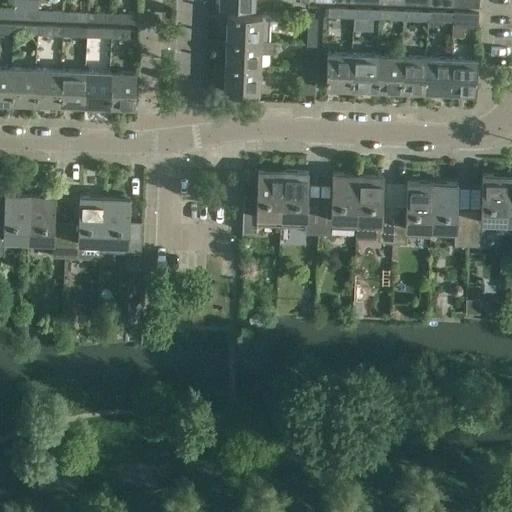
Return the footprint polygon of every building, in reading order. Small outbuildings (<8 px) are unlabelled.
[(347,18),(347,8),(328,8),(328,17),(347,18)] [(0,18),(12,19),(13,9),(0,9),(0,18)] [(372,19),(372,9),(354,9),(353,18),(372,19)] [(396,19),(397,10),(379,9),(379,19),(396,19)] [(37,20),(37,10),(20,10),(19,19),(37,20)] [(421,20),(421,11),(403,10),(403,20),(421,20)] [(62,21),(63,11),(44,11),(44,20),(62,21)] [(446,21),(446,12),(428,11),(428,21),(446,21)] [(87,22),(87,12),(69,12),(69,21),(87,22)] [(112,23),(112,13),(94,12),(94,22),(112,23)] [(478,28),(478,13),(453,12),(452,27),(478,28)] [(137,14),(119,13),(118,23),(137,24),(137,14)] [(227,39),(261,41),(261,16),(228,14),(227,39)] [(307,18),(306,36),(316,36),(317,18),(307,18)] [(30,35),(30,25),(12,25),(12,35),(30,35)] [(55,36),(55,26),(37,26),(37,36),(55,36)] [(80,37),(80,27),(62,27),(62,37),(80,37)] [(104,38),(105,28),(87,27),(86,38),(104,38)] [(465,27),(464,37),(477,37),(477,28),(465,27)] [(129,39),(130,29),(111,28),(111,38),(129,39)] [(227,39),(226,64),(260,66),(260,53),(273,53),(274,41),(261,41),(227,39)] [(315,61),(316,43),(306,43),(306,61),(315,61)] [(351,87),(352,53),(327,52),(326,86),(351,87)] [(377,54),(352,53),(351,87),(376,88),(377,54)] [(402,55),(377,54),(376,88),(400,89),(402,55)] [(427,56),(402,55),(400,89),(425,90),(427,56)] [(451,57),(427,56),(425,90),(450,91),(451,57)] [(475,92),(477,58),(451,57),(450,91),(450,95),(460,95),(460,91),(475,92)] [(260,66),(226,64),(225,90),(259,91),(260,66)] [(11,67),(0,66),(0,101),(10,102),(11,67)] [(10,102),(34,103),(36,68),(11,67),(10,102)] [(314,93),(315,68),(302,67),(301,93),(314,93)] [(61,69),(36,68),(34,103),(59,104),(61,69)] [(85,70),(61,69),(59,104),(84,105),(85,70)] [(110,71),(85,70),(84,105),(109,106),(110,71)] [(135,72),(110,71),(109,106),(134,107),(135,72)] [(243,194),(241,231),(256,232),(256,225),(281,226),(282,170),(257,169),(256,195),(243,194)] [(282,170),(281,226),(305,227),(304,233),(318,234),(319,197),(307,196),(308,171),(282,170)] [(356,219),(357,173),(332,172),(331,197),(319,197),(318,234),(331,234),(332,218),(356,219)] [(357,173),(356,219),(379,219),(378,243),(392,243),(393,206),(382,205),(383,173),(357,173)] [(468,208),(467,246),(480,246),(481,232),(505,233),(507,176),(482,175),(480,209),(468,208)] [(393,206),(392,243),(405,244),(405,237),(429,238),(430,227),(432,181),(407,180),(406,206),(393,206)] [(467,246),(468,208),(456,208),(457,182),(432,181),(430,227),(454,228),(454,245),(467,246)] [(4,238),(28,239),(30,193),(5,192),(4,218),(0,217),(0,254),(4,255),(4,238)] [(65,257),(66,220),(54,219),(55,194),(30,193),(28,239),(52,240),(51,257),(65,257)] [(102,242),(104,196),(79,195),(78,220),(66,220),(65,257),(102,259),(102,251),(102,242)] [(129,197),(104,196),(102,242),(102,251),(126,253),(125,268),(140,269),(141,221),(129,221),(129,197)]
